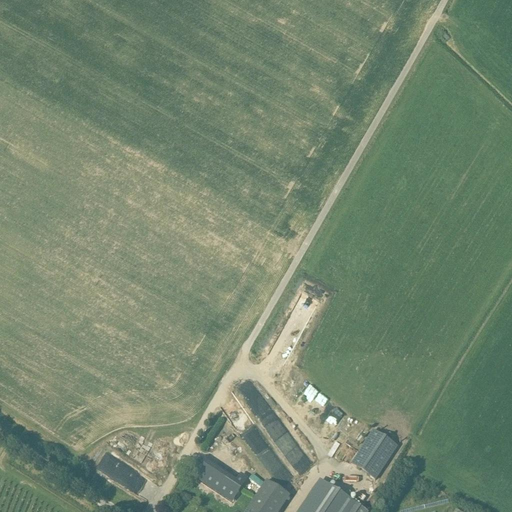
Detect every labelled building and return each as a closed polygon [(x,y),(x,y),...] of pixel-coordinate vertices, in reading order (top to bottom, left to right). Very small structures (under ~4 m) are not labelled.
[(232,402),(223,411),(231,420),(241,412),(232,402)] [(398,448),(373,431),(350,465),(375,482),(398,448)] [(241,473),(227,496),(234,500),(249,477),(241,473)] [(250,475),(247,480),(258,487),(261,482),(250,475)] [(280,511),(290,498),(266,482),(246,511),(280,511)] [(364,511),(320,482),(299,511),(364,511)]
